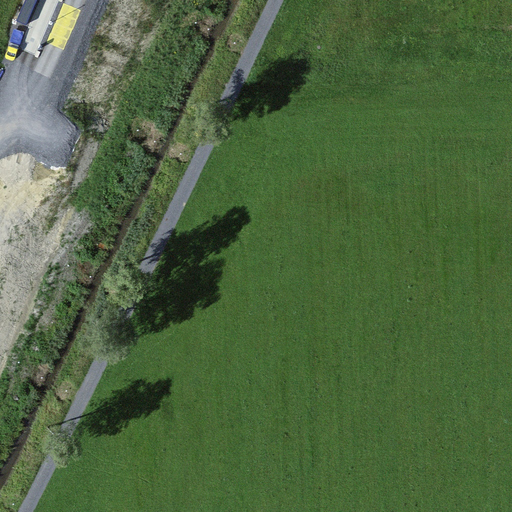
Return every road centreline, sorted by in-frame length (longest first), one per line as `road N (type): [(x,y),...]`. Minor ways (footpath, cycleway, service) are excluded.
road 1 (track): [(273,0),(24,511)]
road 2 (track): [(0,130),(43,72),(73,0)]
road 3 (track): [(49,0),(0,112)]
